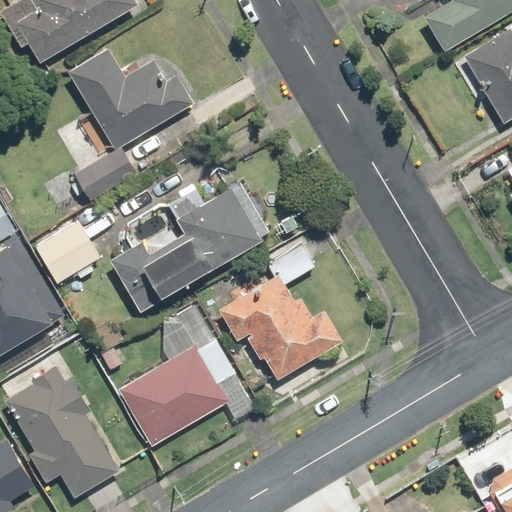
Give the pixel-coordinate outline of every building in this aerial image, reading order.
[(28,39),(40,59),(137,0),(9,0),(0,6),(0,7),(22,43),(28,39)] [(511,0),(442,0),(424,11),(445,46),(511,6),(511,0)] [(463,51),(504,119),(511,114),(511,26),(510,23),(463,51)] [(67,67),(115,146),(195,98),(177,69),(167,75),(154,54),(126,71),(108,42),(67,67)] [(76,171),(93,199),(139,172),(122,144),(76,171)] [(110,256),(141,308),(263,236),(261,233),(272,227),(244,179),(233,185),(232,183),(205,199),(193,179),(178,187),(181,192),(167,201),(184,229),(168,239),(163,230),(145,241),(142,237),(110,256)] [(36,242),(58,278),(102,252),(80,216),(36,242)] [(66,312),(17,230),(0,240),(0,346),(50,318),(51,321),(66,312)] [(275,272),(219,305),(237,336),(250,328),(251,331),(247,334),(260,355),(264,353),(278,376),(344,337),(325,305),(313,312),(301,292),(295,296),(286,280),(316,263),(303,240),(268,260),(275,272)] [(119,386),(153,443),(227,398),(237,415),(257,403),(194,300),(176,310),(180,318),(165,317),(163,345),(170,355),(119,386)] [(74,390),(56,361),(31,376),(33,379),(5,396),(35,446),(29,450),(47,480),(60,471),(75,495),(121,467),(87,410),(92,408),(79,387),(74,390)] [(0,510),(14,502),(11,496),(35,482),(7,433),(0,437),(0,510)] [(511,511),(511,464),(494,475),(491,489),(493,495),(498,492),(510,511),(511,511)]
